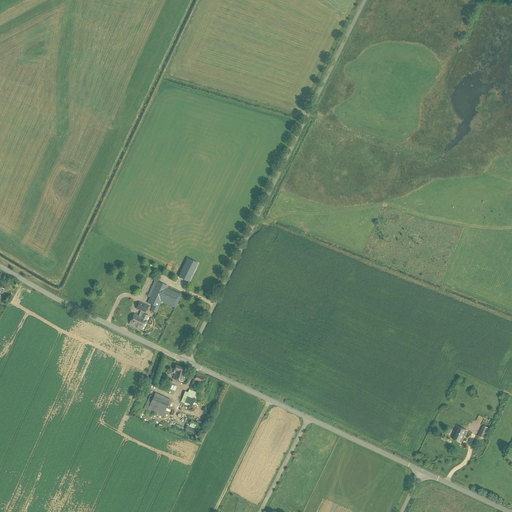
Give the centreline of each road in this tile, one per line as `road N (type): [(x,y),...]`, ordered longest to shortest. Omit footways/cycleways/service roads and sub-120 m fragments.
road 1 (unclassified): [(186,361),(365,0)]
road 2 (tertiary): [(421,472),(186,361)]
road 3 (tertiary): [(186,361),(0,265)]
